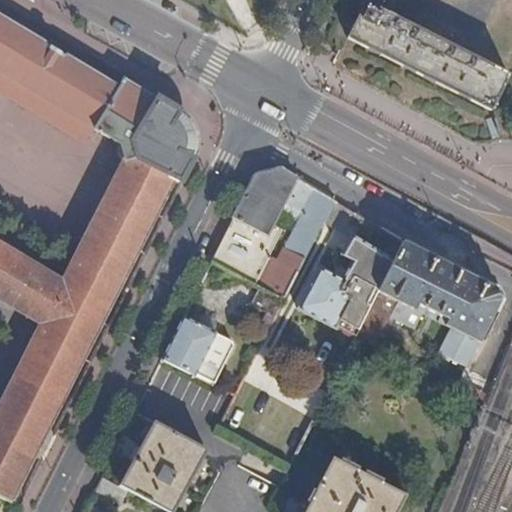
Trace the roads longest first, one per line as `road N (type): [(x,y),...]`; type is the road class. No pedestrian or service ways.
road 1 (residential): [(261,97),(48,511)]
road 2 (secondary): [(511,233),(261,97)]
road 3 (secondary): [(261,97),(89,0)]
